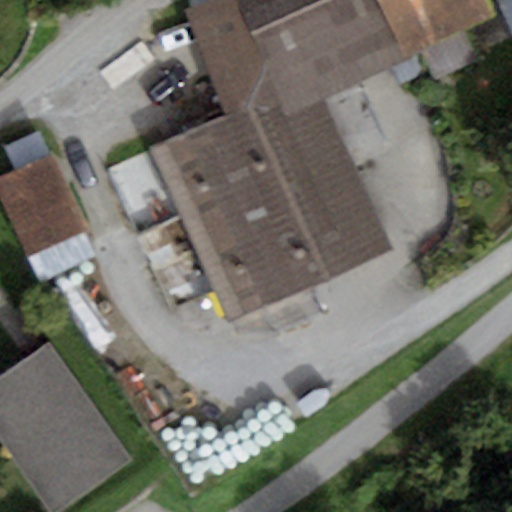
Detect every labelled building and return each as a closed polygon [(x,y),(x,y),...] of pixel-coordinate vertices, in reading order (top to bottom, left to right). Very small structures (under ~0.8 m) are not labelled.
[(210,0),(185,11),(226,118),(319,78),(326,95),(406,61),(380,0),(210,0)] [(380,0),(406,61),(423,53),(436,79),(475,60),(464,32),(490,19),(482,0),(380,0)] [(226,118),(154,148),(227,320),(392,250),(326,95),(319,78),(226,118)] [(52,154),(0,177),(0,198),(26,255),(86,227),(52,154)] [(46,343),(0,377),(0,439),(55,511),(61,511),(133,458),(46,343)]
